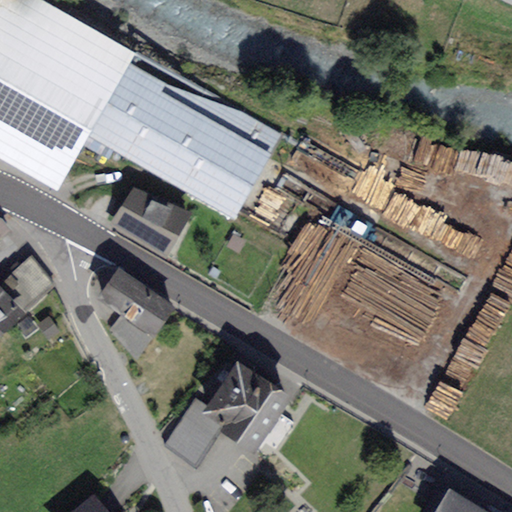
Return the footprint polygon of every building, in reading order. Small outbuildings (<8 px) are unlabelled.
[(123,57),(16,0),(0,0),(0,166),(51,194),(79,140),(118,66),(123,57)] [(159,88),(118,66),(79,140),(228,223),(278,140),(226,111),(159,88)] [(124,190),(103,229),(166,262),(187,223),(124,190)] [(58,290),(27,261),(0,288),(0,337),(10,327),(16,333),(58,290)] [(168,310),(109,272),(89,302),(123,324),(110,343),(135,359),(168,310)] [(279,402),(223,365),(198,404),(191,400),(157,452),(194,476),(214,444),(241,462),(279,402)] [(466,511),(438,496),(428,511),(466,511)] [(93,511),(83,498),(66,511),(93,511)]
